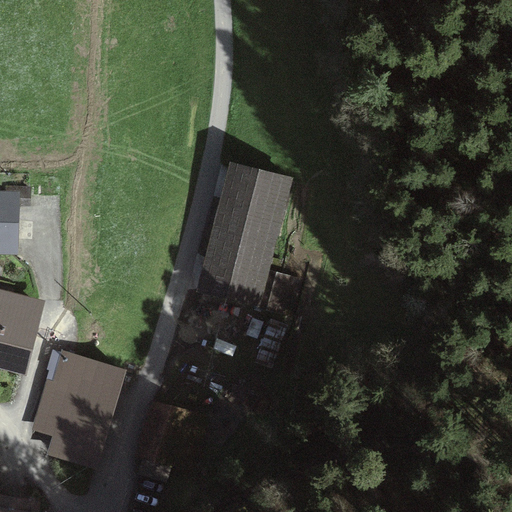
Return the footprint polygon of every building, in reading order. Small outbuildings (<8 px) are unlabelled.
[(282,261),(271,258),(292,181),(243,168),(210,291),(291,313),(300,280),(278,274),(282,261)] [(0,247),(12,248),(14,198),(0,197),(0,247)] [(0,361),(23,367),(38,305),(0,295),(0,361)] [(63,432),(57,454),(93,464),(122,370),(65,353),(55,385),(49,383),(37,425),(63,432)] [(154,402),(139,455),(171,464),(172,459),(193,465),(206,416),(154,402)] [(31,511),(33,500),(26,499),(25,505),(0,500),(0,511),(31,511)]
